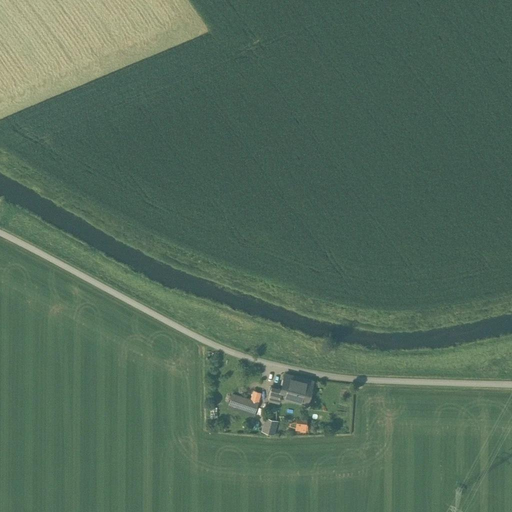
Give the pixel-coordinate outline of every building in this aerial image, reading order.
[(312,381),(285,374),(281,389),(279,396),(306,403),(312,381)] [(281,389),(271,386),(268,399),(278,401),(279,396),(281,389)] [(251,400),(257,402),(260,395),(253,392),(251,400)] [(251,400),(232,394),(229,403),(254,411),(257,402),(251,400)] [(254,411),(229,403),(228,407),(249,414),(253,415),(254,411)] [(275,406),(270,404),(269,412),(274,413),(274,412),(276,412),(277,407),(275,407),(275,406)] [(266,418),(262,431),(274,434),(275,430),(273,429),(276,420),(266,418)] [(295,430),(307,430),(307,421),(296,421),(295,430)]
